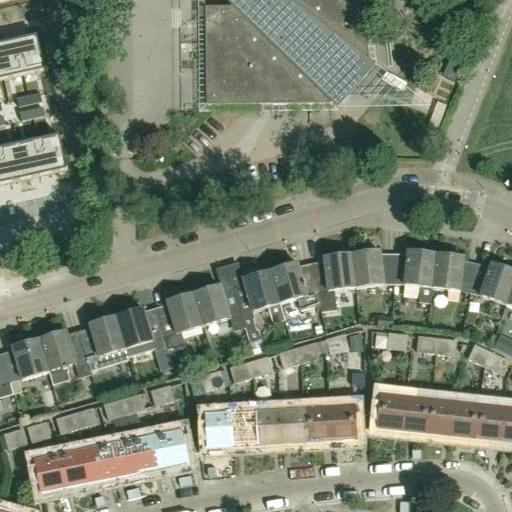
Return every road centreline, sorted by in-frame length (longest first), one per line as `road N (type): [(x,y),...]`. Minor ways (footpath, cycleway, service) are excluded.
road 1 (residential): [(0,310),(401,194),(473,204),(511,222)]
road 2 (residential): [(481,511),(473,495),(451,482),(209,498),(134,511)]
